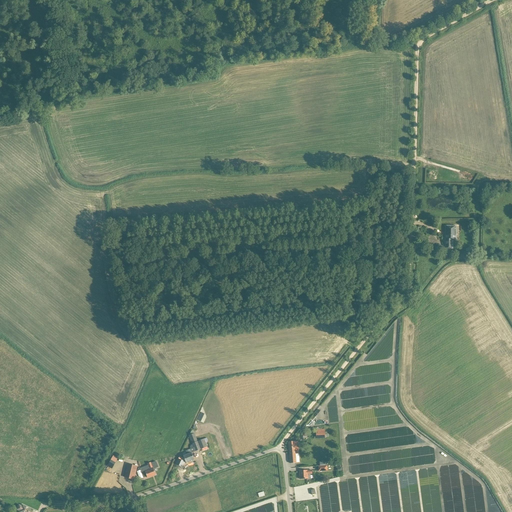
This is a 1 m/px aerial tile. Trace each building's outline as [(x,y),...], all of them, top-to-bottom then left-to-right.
[(456,226),(450,226),(445,226),(445,249),(453,249),(453,240),(456,240),(456,226)] [(326,437),(325,431),(325,429),(316,430),(316,432),(316,438),(326,437)] [(196,437),(196,436),(194,433),(189,435),(192,443),(194,447),(186,451),(188,454),(183,456),(184,458),(186,463),(194,459),(192,453),(207,447),(205,442),(204,439),(198,441),(196,437)] [(295,463),(297,463),(296,449),(298,448),(298,441),(288,442),(290,463),(295,463)] [(108,465),(113,468),(119,458),(114,455),(108,465)] [(182,467),(185,461),(178,458),(176,464),(182,467)] [(149,465),(142,468),(144,473),(146,472),(147,476),(148,478),(156,475),(154,469),(158,467),(156,461),(151,464),(152,465),(149,466),(149,465)] [(125,477),(134,479),(137,466),(129,464),(125,477)] [(308,480),(311,479),(310,474),(312,474),(312,470),(301,471),(301,475),(300,475),(300,479),(305,479),(308,479),(308,480)]
